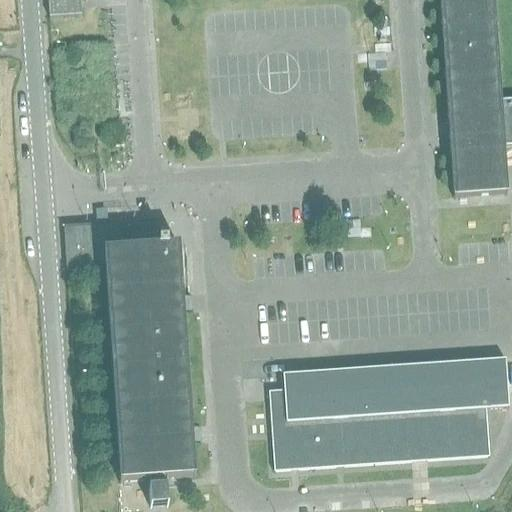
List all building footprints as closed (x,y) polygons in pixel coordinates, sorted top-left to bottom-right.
[(49,0),(50,4),(51,16),(49,16),(49,18),(50,18),(51,18),(81,16),(81,14),(79,14),(79,8),(78,1),(78,0),(49,0)] [(439,0),(448,121),(448,122),(449,135),(449,136),(453,196),(453,198),(507,195),(507,192),(506,192),(503,148),(504,148),(511,146),(511,101),(501,102),(500,102),(493,0),(439,0)] [(312,238),(336,236),(343,236),(371,234),(390,233),(394,233),(393,227),(391,194),(389,155),(388,148),(383,70),(382,53),(382,51),(379,52),(328,55),(300,57),(302,92),(302,94),(304,115),(305,136),(306,154),(306,160),(309,199),(309,201),(310,221),(312,238)] [(72,65),(72,63),(72,60),(71,60),(66,60),(66,110),(90,110),(90,84),(90,83),(94,83),(94,77),(90,77),(90,65),(87,65),(72,65)] [(158,243),(157,221),(155,221),(155,222),(147,222),(147,229),(134,230),(134,223),(102,225),(88,226),(63,227),(67,272),(77,272),(93,270),(105,270),(120,482),(119,482),(119,484),(124,484),(132,483),(148,482),(166,481),(170,480),(174,480),(182,480),(195,479),(195,477),(194,476),(192,445),(192,443),(191,429),(191,428),(183,313),(182,298),(182,296),(178,249),(179,249),(179,247),(174,247),(169,247),(167,247),(167,243),(158,243)] [(489,458),(486,411),(508,409),(506,381),(505,361),(299,376),(283,377),(284,392),(269,393),(269,401),(272,440),(274,473),(275,473),(291,472),(298,471),(336,468),(343,468),(411,463),(415,463),(423,462),(427,462),(488,458),(489,458)]
